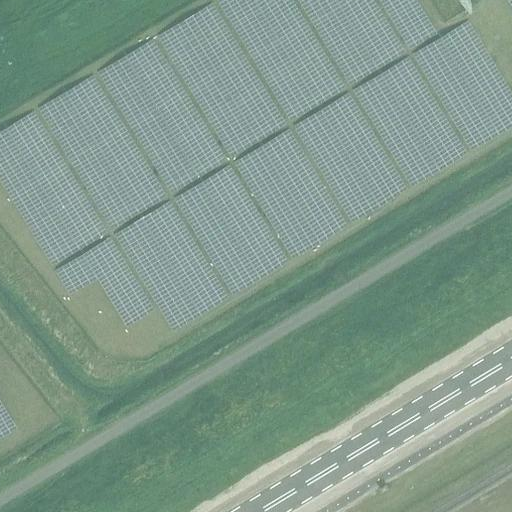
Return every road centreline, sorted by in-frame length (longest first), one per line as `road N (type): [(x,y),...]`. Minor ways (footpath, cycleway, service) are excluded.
road 1 (unclassified): [(511,192),(0,504)]
road 2 (secondary): [(265,511),(511,361)]
